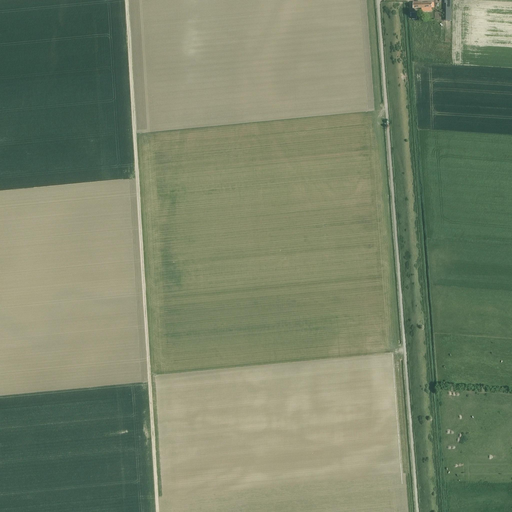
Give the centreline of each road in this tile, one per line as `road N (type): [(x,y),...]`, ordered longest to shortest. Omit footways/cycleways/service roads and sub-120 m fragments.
road 1 (unclassified): [(414,511),(378,0)]
road 2 (track): [(126,0),(157,511)]
